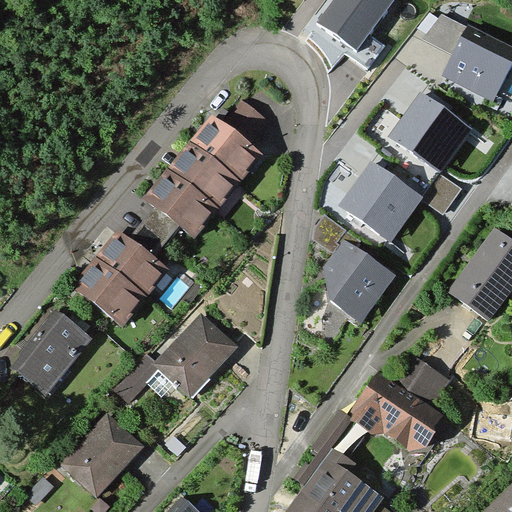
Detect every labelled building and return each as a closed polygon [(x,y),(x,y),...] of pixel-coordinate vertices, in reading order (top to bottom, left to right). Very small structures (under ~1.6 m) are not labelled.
[(388,0),(336,0),(322,20),(357,44),(388,0)] [(511,56),(511,53),(468,32),(447,74),(471,87),(477,77),(497,87),(511,56)] [(469,127),(422,94),(392,135),(439,169),(469,127)] [(230,126),(218,117),(152,204),(206,245),(274,156),(258,144),(271,126),(245,106),(230,126)] [(420,197),(371,162),(342,202),(391,237),(420,197)] [(178,271),(125,231),(82,289),(135,328),(178,271)] [(511,305),(511,241),(500,233),(454,297),(496,327),(511,305)] [(390,276),(342,244),(325,269),(330,300),(359,320),(390,276)] [(99,341),(59,311),(15,368),(55,399),(99,341)] [(244,351),(206,317),(162,365),(199,399),(244,351)] [(412,354),(393,382),(430,407),(449,379),(412,354)] [(393,382),(377,373),(347,415),(347,416),(351,419),(373,434),(384,433),(409,451),(426,448),(446,416),(430,407),(393,382)] [(331,448),(351,419),(347,416),(347,415),(339,409),(309,450),(317,455),(309,466),(304,462),(293,478),(304,485),(331,448)] [(153,450),(112,418),(70,471),(111,503),(153,450)] [(356,463),(331,448),(304,485),(285,510),(285,511),(372,511),(379,503),(383,496),(350,473),(356,463)] [(511,511),(511,492),(493,511),(511,511)] [(201,511),(185,496),(169,511),(201,511)] [(390,511),(379,503),(372,511),(390,511)]
